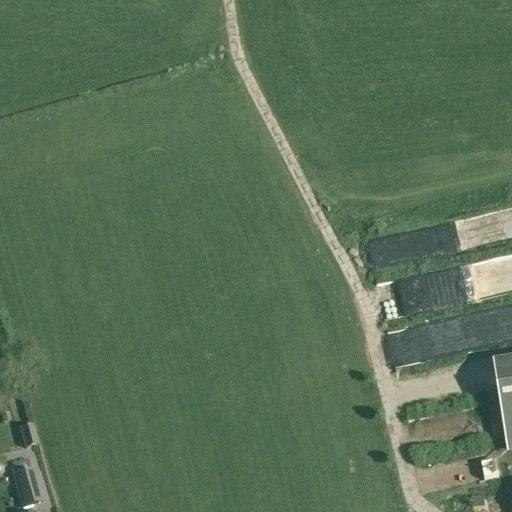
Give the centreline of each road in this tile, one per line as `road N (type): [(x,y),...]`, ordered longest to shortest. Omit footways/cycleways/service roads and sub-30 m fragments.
road 1 (track): [(230,0),(244,71),(325,226)]
road 2 (track): [(325,226),(366,303),(392,423)]
